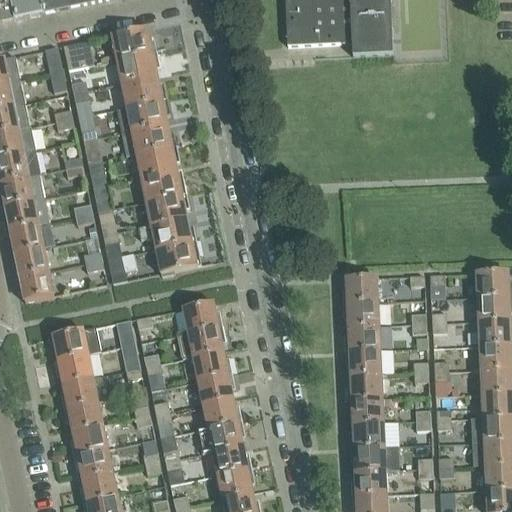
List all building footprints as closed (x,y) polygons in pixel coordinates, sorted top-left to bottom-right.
[(0,0),(0,25),(14,22),(9,0),(0,0)] [(42,16),(38,0),(9,0),(14,22),(42,16)] [(70,11),(67,0),(38,0),(42,16),(70,11)] [(97,5),(95,0),(67,0),(70,11),(97,5)] [(393,58),(390,0),(285,0),(288,49),(352,47),(353,60),(393,58)] [(151,41),(149,33),(112,40),(117,64),(157,56),(154,40),(151,41)] [(94,69),(89,45),(64,50),(69,74),(94,69)] [(63,76),(58,51),(45,54),(50,78),(63,76)] [(160,71),(157,56),(117,64),(122,88),(159,80),(157,72),(160,71)] [(0,88),(20,84),(15,60),(0,63),(0,88)] [(66,94),(63,76),(50,78),(54,97),(66,94)] [(161,88),(159,80),(122,88),(127,111),(167,103),(164,87),(161,88)] [(0,112),(25,108),(20,84),(0,88),(0,112)] [(72,88),(74,98),(88,95),(86,85),(72,88)] [(90,104),(88,95),(74,98),(75,107),(90,104)] [(128,119),(119,121),(122,137),(132,135),(169,127),(167,119),(170,118),(167,103),(127,111),(128,119)] [(0,138),(30,132),(30,131),(25,108),(0,112),(0,138)] [(73,122),(71,114),(55,117),(57,126),(73,122)] [(75,131),(73,122),(57,126),(58,135),(75,131)] [(169,127),(132,135),(137,159),(177,151),(174,135),(170,135),(169,127)] [(0,163),(37,156),(32,132),(32,131),(30,131),(30,132),(0,138),(0,163)] [(96,132),(82,135),(84,144),(98,142),(96,132)] [(98,142),(84,144),(86,154),(100,151),(98,142)] [(180,166),(177,151),(137,159),(141,182),(179,174),(177,166),(180,166)] [(42,179),(37,156),(0,163),(0,186),(0,188),(41,180),(40,179),(42,179)] [(83,170),(81,161),(65,165),(66,173),(83,170)] [(108,189),(103,166),(89,169),(94,192),(108,189)] [(85,178),(83,170),(66,173),(68,182),(85,178)] [(180,182),(179,174),(141,182),(146,206),(187,198),(184,182),(180,182)] [(45,203),(41,180),(0,188),(5,211),(45,203)] [(113,213),(108,189),(94,192),(99,216),(113,213)] [(190,212),(187,198),(146,206),(151,229),(189,221),(187,213),(190,212)] [(50,226),(45,203),(5,211),(10,235),(39,229),(50,226)] [(93,217),(91,208),(75,212),(76,221),(93,217)] [(118,236),(113,213),(99,216),(104,239),(118,236)] [(95,225),(93,217),(76,221),(78,229),(95,225)] [(151,229),(139,232),(141,243),(154,241),(156,253),(197,245),(194,229),(191,230),(189,221),(151,229)] [(44,252),(39,229),(10,235),(15,257),(44,252)] [(120,245),(118,236),(104,239),(106,248),(120,245)] [(200,260),(197,245),(156,253),(161,277),(162,277),(163,280),(176,278),(175,274),(199,269),(197,260),(200,260)] [(49,276),(44,252),(15,257),(19,282),(49,276)] [(103,264),(101,255),(84,259),(86,268),(103,264)] [(123,260),(108,263),(114,287),(128,284),(123,260)] [(104,273),(103,264),(86,268),(88,277),(104,273)] [(54,300),(49,276),(19,282),(24,306),(54,300)] [(511,285),(510,285),(510,276),(477,277),(478,303),(511,301),(511,285)] [(446,290),(445,279),(445,278),(430,279),(431,290),(446,290)] [(425,291),(425,279),(410,280),(411,291),(425,291)] [(379,306),(378,282),(346,283),(346,292),(343,292),(343,307),(379,306)] [(511,316),(511,301),(478,303),(479,327),(511,325),(511,317),(511,316)] [(380,330),(379,306),(343,307),(344,324),(348,324),(348,332),(380,330)] [(217,316),(215,307),(183,314),(188,339),(223,331),(220,316),(217,316)] [(447,317),(432,318),(432,328),(447,328),(447,317)] [(427,318),(426,318),(412,318),(412,329),(427,328),(427,318)] [(152,330),(150,320),(136,323),(138,333),(152,330)] [(132,334),(130,324),(116,327),(118,337),(132,334)] [(511,328),(511,325),(479,327),(480,351),(511,349),(511,328)] [(427,338),(427,328),(412,329),(413,338),(427,338)] [(448,337),(447,328),(432,328),(433,338),(448,337)] [(381,354),(380,330),(348,332),(348,339),(345,339),(345,356),(381,354)] [(54,349),(51,350),(54,365),(89,358),(101,355),(96,331),(84,333),(52,340),(54,349)] [(188,339),(178,341),(183,364),(193,362),(225,355),(223,347),(227,347),(223,331),(188,339)] [(511,349),(480,351),(481,375),(511,373),(511,349)] [(383,378),(381,354),(345,356),(346,371),(350,371),(350,379),(383,378)] [(227,363),(225,355),(193,362),(198,386),(233,378),(229,363),(227,363)] [(89,358),(54,365),(57,381),(60,380),(62,388),(94,381),(91,365),(89,358)] [(159,358),(144,361),(146,371),(161,368),(159,358)] [(141,372),(139,362),(124,365),(126,375),(141,372)] [(449,365),(434,366),(435,377),(449,376),(449,365)] [(429,366),(428,366),(414,367),(414,377),(429,376),(429,366)] [(161,368),(146,371),(149,381),(163,378),(161,368)] [(141,372),(126,375),(128,384),(143,381),(141,372)] [(511,373),(481,375),(482,399),(511,397),(511,373)] [(429,376),(414,377),(415,387),(429,386),(430,386),(429,376)] [(449,376),(435,377),(435,385),(450,385),(449,376)] [(236,393),(233,378),(198,386),(202,409),(234,402),(233,394),(236,393)] [(384,402),(383,378),(350,379),(351,388),(347,388),(347,403),(384,402)] [(99,405),(94,381),(62,388),(63,396),(60,396),(64,412),(99,405)] [(150,420),(146,397),(132,400),(136,423),(150,420)] [(511,397),(482,399),(483,423),(511,421),(511,397)] [(236,411),(234,402),(202,409),(207,432),(242,426),(239,410),(236,411)] [(385,427),(384,402),(347,403),(348,420),(352,420),(353,428),(385,427)] [(103,429),(99,405),(64,412),(67,428),(70,427),(71,435),(103,429)] [(168,405),(154,408),(156,419),(170,416),(168,405)] [(451,413),(437,414),(437,425),(452,424),(451,413)] [(431,414),(430,414),(416,415),(416,425),(431,425),(431,414)] [(172,424),(170,416),(156,419),(161,442),(175,439),(172,425),(172,424)] [(152,429),(150,420),(136,423),(138,431),(152,429)] [(511,421),(483,423),(484,446),(511,445),(511,421)] [(452,433),(452,424),(437,425),(437,434),(452,433)] [(432,434),(431,425),(416,425),(417,435),(432,434)] [(207,432),(198,434),(203,458),(212,456),(247,449),(245,441),(242,426),(207,432)] [(386,451),(385,427),(353,428),(353,436),(349,436),(350,452),(386,451)] [(108,453),(103,429),(71,435),(73,444),(70,444),(74,460),(108,453)] [(511,445),(484,446),(486,470),(511,469),(511,445)] [(247,449),(212,456),(217,480),(252,473),(249,457),(247,449)] [(387,475),(386,451),(350,452),(350,468),(354,468),(355,476),(387,475)] [(178,452),(164,455),(166,465),(180,462),(178,452)] [(113,476),(108,453),(74,460),(77,475),(80,475),(82,483),(113,476)] [(158,456),(144,459),(146,469),(160,466),(158,456)] [(182,472),(180,462),(166,465),(168,475),(182,472)] [(453,462),(439,462),(439,472),(454,472),(453,462)] [(433,463),(432,463),(418,463),(419,473),(433,472),(433,463)] [(162,476),(160,466),(146,469),(148,479),(162,476)] [(511,469),(486,470),(487,495),(511,493),(511,469)] [(434,482),(433,472),(419,473),(419,483),(434,482)] [(454,481),(454,472),(439,472),(440,482),(454,481)] [(255,488),(252,473),(217,480),(221,503),(253,497),(252,489),(255,488)] [(389,499),(387,475),(355,476),(355,484),(352,484),(352,500),(389,499)] [(118,500),(113,476),(82,483),(83,491),(80,491),(83,507),(118,500)] [(511,511),(511,493),(487,495),(487,511),(511,511)] [(455,511),(455,496),(441,497),(441,511),(455,511)] [(255,504),(253,497),(221,503),(223,511),(259,511),(258,504),(255,504)] [(188,499),(174,502),(176,511),(190,509),(188,499)] [(389,511),(389,499),(352,500),(352,511),(389,511)] [(120,511),(118,500),(83,507),(84,511),(120,511)]
